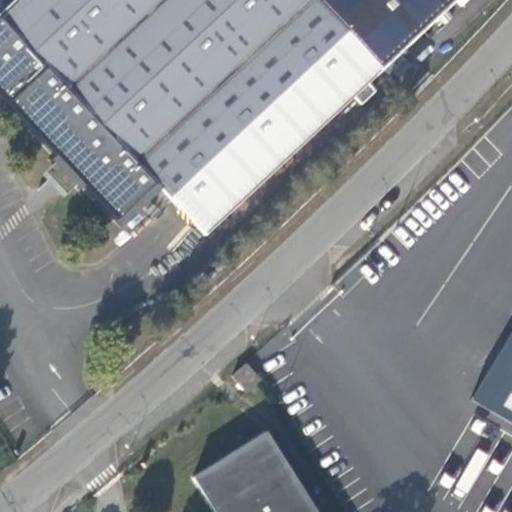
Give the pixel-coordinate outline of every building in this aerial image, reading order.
[(13,0),(0,13),(0,95),(118,221),(158,184),(205,236),(456,0),(13,0)] [(511,338),(488,378),(511,391),(511,338)] [(244,394),(258,383),(244,367),(231,378),(231,379),(244,394)] [(511,391),(488,378),(473,403),(511,426),(511,391)] [(308,511),(259,439),(190,484),(208,511),(308,511)]
